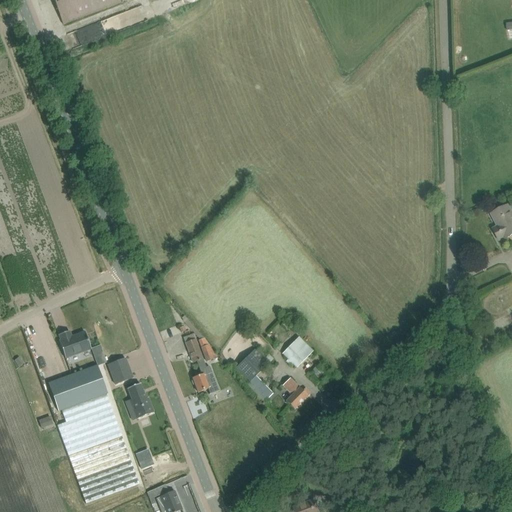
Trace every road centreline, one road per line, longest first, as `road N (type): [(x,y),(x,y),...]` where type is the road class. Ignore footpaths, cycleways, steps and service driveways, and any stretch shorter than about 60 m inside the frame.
road 1 (unclassified): [(233,511),(449,297),(444,0)]
road 2 (tertiary): [(124,270),(18,0)]
road 3 (tertiary): [(215,511),(124,270)]
road 4 (unclassified): [(0,330),(124,270)]
